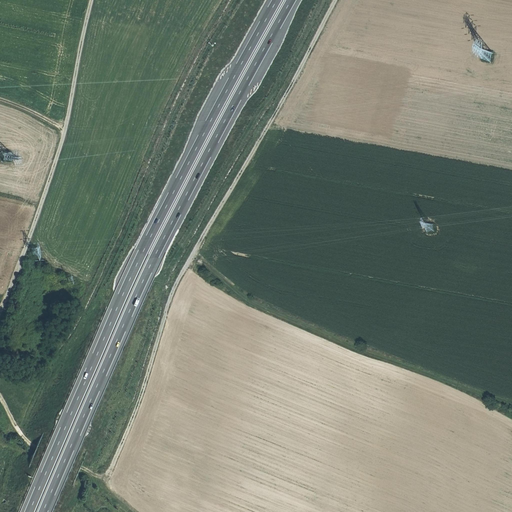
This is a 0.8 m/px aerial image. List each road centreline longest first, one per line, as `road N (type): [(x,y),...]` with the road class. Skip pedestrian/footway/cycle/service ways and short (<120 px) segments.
road 1 (track): [(336,0),(171,293),(110,471),(103,477),(39,449),(0,399)]
road 2 (motorway): [(272,0),(125,283),(26,511)]
road 3 (motorway): [(40,511),(151,259),(286,0)]
road 4 (track): [(511,403),(251,302),(193,253)]
road 5 (track): [(0,315),(64,134),(89,0)]
